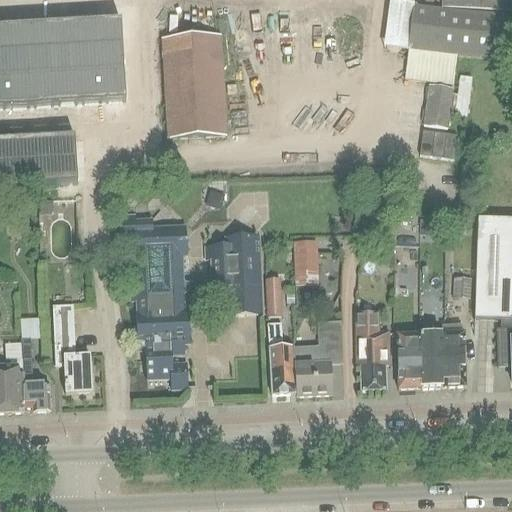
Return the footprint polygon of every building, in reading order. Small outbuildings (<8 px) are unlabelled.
[(511,0),(441,0),(441,12),(451,14),(511,16),(511,0)] [(511,20),(451,14),(441,12),(412,9),(407,54),(404,84),(453,89),(456,60),(511,65),(511,20)] [(0,38),(0,79),(17,79),(17,38),(0,38)] [(17,38),(17,79),(41,79),(41,38),(17,38)] [(41,38),(41,79),(65,80),(65,38),(41,38)] [(65,38),(65,80),(88,80),(89,39),(65,38)] [(89,39),(88,80),(114,80),(114,39),(89,39)] [(160,42),(166,143),(227,140),(221,39),(160,42)] [(0,79),(0,120),(16,120),(17,79),(0,79)] [(17,79),(16,120),(40,121),(41,79),(17,79)] [(41,79),(40,121),(64,121),(65,80),(41,79)] [(457,97),(451,96),(452,92),(429,89),(423,129),(446,132),(449,117),(467,119),(472,80),(460,79),(457,97)] [(65,80),(64,121),(88,121),(88,80),(65,80)] [(88,80),(88,121),(114,121),(114,80),(88,80)] [(423,133),(419,157),(453,162),(457,138),(423,133)] [(74,139),(0,143),(0,190),(77,186),(74,139)] [(395,193),(381,191),(377,219),(391,221),(395,193)] [(397,223),(408,225),(413,201),(401,199),(397,223)] [(175,232),(160,232),(160,226),(151,219),(121,219),(122,242),(126,242),(127,267),(131,267),(132,305),(138,304),(138,310),(136,310),(137,329),(135,329),(135,351),(146,350),(147,385),(148,385),(148,384),(171,383),(171,394),(186,393),(186,394),(187,394),(186,367),(185,367),(185,368),(172,369),(171,360),(179,360),(180,358),(182,360),(183,359),(181,357),(184,354),(183,349),(189,349),(190,349),(189,334),(185,330),(189,326),(188,308),(187,308),(187,314),(183,314),(176,307),(181,301),(182,302),(181,301),(184,298),(185,299),(186,298),(185,297),(186,296),(188,296),(188,297),(189,297),(189,287),(188,287),(188,288),(186,288),(185,287),(185,286),(184,286),(183,285),(183,284),(184,284),(184,283),(183,283),(183,277),(182,271),(183,271),(183,270),(182,270),(182,265),(183,265),(183,264),(182,264),(182,263),(183,261),(184,262),(184,261),(185,259),(187,259),(187,260),(188,260),(187,244),(186,244),(181,245),(174,238),(174,233),(175,233),(175,232)] [(511,223),(477,222),(474,322),(500,322),(511,322),(511,223)] [(226,249),(205,250),(206,263),(211,263),(212,283),(214,283),(214,284),(212,286),(211,285),(210,286),(215,290),(214,291),(215,292),(216,290),(230,290),(231,319),(256,318),(262,318),(259,240),(225,241),(226,249)] [(293,244),(295,289),(318,288),(316,243),(293,244)] [(378,249),(378,268),(393,268),(393,249),(378,249)] [(265,282),(265,292),(267,320),(281,319),(279,281),(265,282)] [(453,282),(452,302),(469,303),(470,283),(453,282)] [(286,297),(286,306),(294,305),(294,297),(286,297)] [(64,398),(91,397),(89,359),(75,360),(72,309),(52,310),(55,371),(63,370),(64,398)] [(384,366),(389,366),(388,336),(379,336),(379,317),(355,317),(356,371),(360,371),(361,394),(385,394),(384,366)] [(40,322),(19,323),(20,343),(30,342),(41,342),(40,322)] [(292,352),(295,398),(295,401),(332,399),(331,369),(342,369),(340,326),(317,327),(318,351),(292,352)] [(271,399),(295,398),(292,352),(282,352),(281,327),(267,328),(271,399)] [(511,331),(500,332),(496,332),(497,366),(511,366),(511,370),(511,387),(511,386),(511,331)] [(440,338),(441,392),(464,391),(463,337),(440,338)] [(421,392),(419,338),(396,339),(398,393),(421,392)] [(421,392),(441,392),(440,338),(419,338),(421,392)] [(23,416),(50,415),(49,387),(32,388),(30,342),(20,343),(21,363),(23,416)] [(0,372),(0,417),(22,417),(22,416),(23,416),(21,363),(16,363),(16,372),(0,372)]
